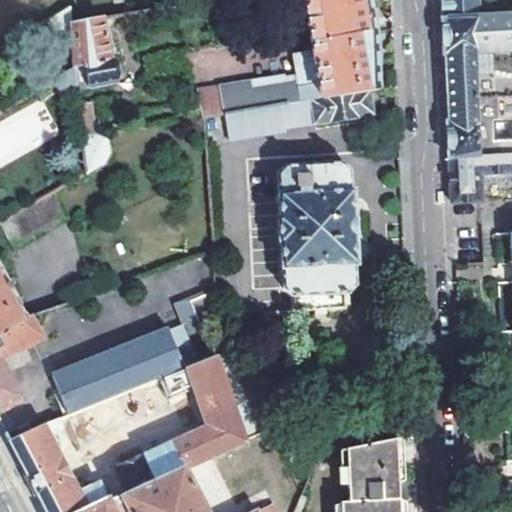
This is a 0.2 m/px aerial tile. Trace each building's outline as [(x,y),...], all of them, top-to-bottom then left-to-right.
[(302,0),(311,44),(375,32),(368,0),(302,0)] [(440,0),(441,21),(471,19),(470,0),(440,0)] [(59,30),(70,29),(70,27),(67,11),(53,19),(59,30)] [(511,17),(507,18),(471,19),(441,21),(448,159),(511,156),(511,17)] [(70,29),(73,69),(74,71),(84,69),(88,91),(116,84),(110,61),(109,62),(99,21),(70,27),(70,29)] [(322,100),(369,93),(379,91),(375,32),(311,44),(322,100)] [(73,69),(53,82),(59,93),(65,95),(75,89),(74,71),(73,69)] [(76,94),(88,91),(84,69),(74,71),(75,89),(76,94)] [(197,95),(201,120),(225,115),(300,103),(296,78),(197,95)] [(282,128),(372,117),(369,93),(322,100),(300,103),(225,115),(228,140),(282,132),(282,128)] [(77,107),(80,140),(99,137),(98,125),(92,126),(90,106),(77,107)] [(106,136),(133,131),(131,120),(98,125),(99,137),(106,136)] [(99,137),(80,140),(83,176),(99,168),(109,155),(106,136),(99,137)] [(511,156),(448,159),(450,202),(450,203),(482,202),(480,185),(511,184),(511,156)] [(295,297),(295,313),(345,311),(345,294),(349,294),(355,286),(354,266),(356,266),(353,191),(350,191),(350,170),(342,165),(282,166),(276,174),(279,219),(276,219),(278,244),(281,245),(281,288),(290,297),(295,297)] [(68,220),(53,192),(0,222),(0,225),(14,250),(68,220)] [(511,231),(491,232),(495,330),(511,329),(511,231)] [(0,335),(27,319),(0,269),(0,335)] [(215,296),(188,295),(187,326),(214,341),(215,296)] [(27,319),(0,335),(0,413),(22,401),(1,361),(44,339),(31,317),(27,319)] [(52,377),(68,415),(186,368),(199,363),(186,335),(172,340),(168,330),(52,377)] [(180,468),(182,472),(242,444),(213,358),(199,363),(186,368),(207,426),(118,470),(128,494),(180,468)] [(20,436),(8,442),(44,511),(91,511),(107,504),(102,493),(97,496),(58,419),(35,428),(32,430),(20,436)] [(17,429),(20,436),(32,430),(28,423),(17,429)] [(503,511),(511,511),(511,429),(500,430),(503,511)] [(399,511),(399,495),(406,500),(415,496),(415,481),(404,479),(398,485),(395,440),(311,459),(305,472),(307,483),(292,511),(399,511)] [(107,504),(91,511),(124,511),(127,511),(202,511),(182,472),(180,468),(128,494),(107,504)]
